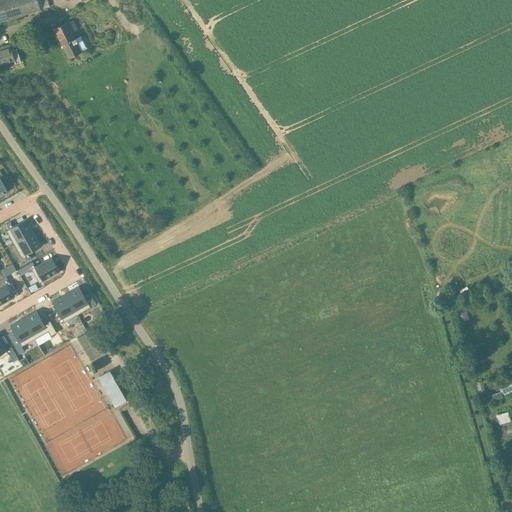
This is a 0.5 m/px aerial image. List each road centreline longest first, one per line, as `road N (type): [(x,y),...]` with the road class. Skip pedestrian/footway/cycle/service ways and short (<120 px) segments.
road 1 (unclassified): [(200,511),(182,414),(164,367),(0,126)]
road 2 (residential): [(0,317),(72,276),(27,198)]
